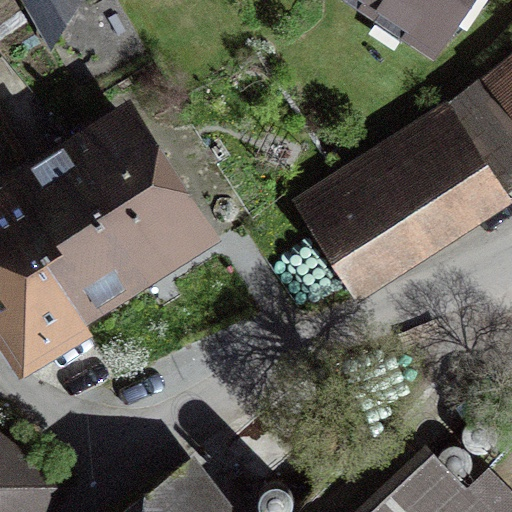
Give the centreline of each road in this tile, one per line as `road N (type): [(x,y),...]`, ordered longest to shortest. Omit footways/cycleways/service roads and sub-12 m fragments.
road 1 (residential): [(511,261),(250,380),(109,459)]
road 2 (residential): [(0,331),(109,459)]
